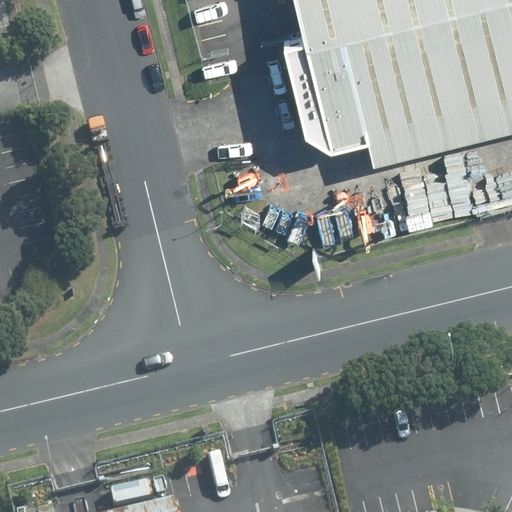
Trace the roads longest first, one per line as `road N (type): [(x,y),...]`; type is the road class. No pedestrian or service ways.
road 1 (residential): [(191,361),(95,0)]
road 2 (tertiary): [(191,361),(511,284)]
road 3 (tertiary): [(0,407),(191,361)]
